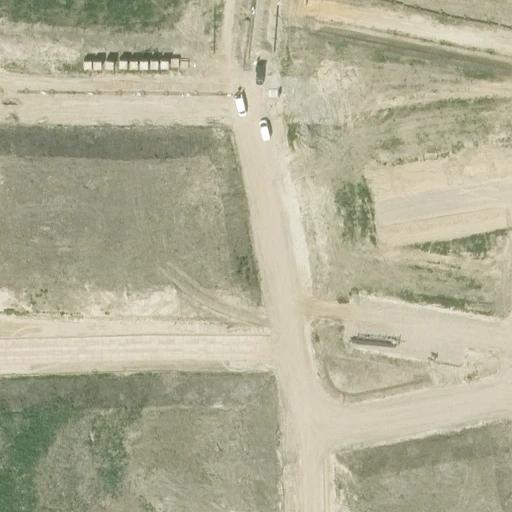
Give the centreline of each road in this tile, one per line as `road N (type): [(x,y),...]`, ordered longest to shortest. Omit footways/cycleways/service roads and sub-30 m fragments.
road 1 (residential): [(287,339),(0,344)]
road 2 (residential): [(250,92),(247,121),(287,339)]
road 3 (residential): [(0,96),(250,92)]
road 4 (residential): [(307,448),(511,397)]
